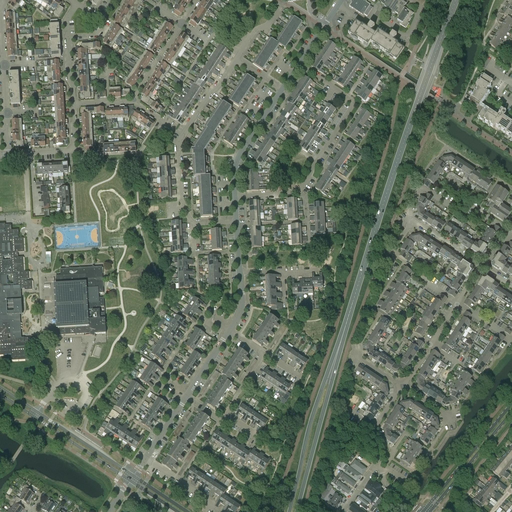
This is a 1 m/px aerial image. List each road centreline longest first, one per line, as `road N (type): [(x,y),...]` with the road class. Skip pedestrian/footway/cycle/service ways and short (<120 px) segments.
road 1 (secondary): [(331,371),(455,0)]
road 2 (residential): [(234,195),(300,190),(351,107),(351,99),(298,65)]
road 3 (secondary): [(331,371),(309,423),(289,511)]
road 4 (secondary): [(296,511),(331,371)]
road 5 (tertiary): [(511,403),(422,511)]
road 6 (tertiary): [(429,511),(511,411)]
road 7 (residential): [(412,0),(421,5),(406,36),(337,5)]
